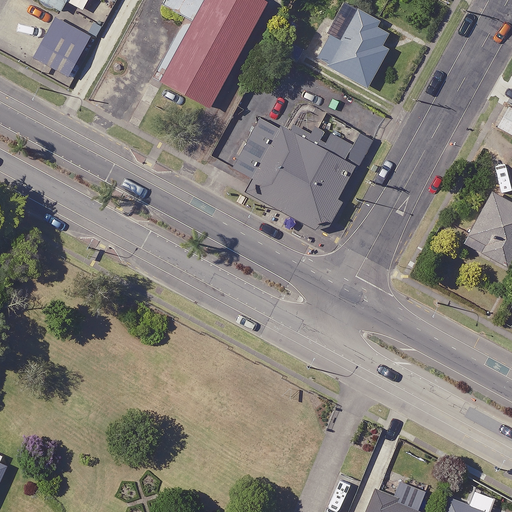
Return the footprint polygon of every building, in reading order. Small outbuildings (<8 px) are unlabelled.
[(42,0),(60,9),(64,0),(42,0)] [(264,0),(162,0),(162,2),(183,13),(151,75),(209,106),(264,0)] [(390,26),(350,4),(341,21),(332,16),(310,54),(367,86),(387,49),(380,45),(390,26)] [(90,36),(56,17),(34,55),(68,75),(90,36)] [(340,200),(336,198),(352,167),(356,169),(385,115),(290,64),(236,167),(252,175),(245,189),(315,226),(327,224),(340,200)] [(511,105),(510,104),(498,125),(511,132),(511,105)] [(511,200),(492,190),(469,232),(486,241),(482,249),(511,265),(511,200)] [(495,495),(473,487),(467,503),(448,496),(442,511),(498,511),(490,509),(495,495)] [(397,497),(376,488),(366,511),(419,511),(420,510),(396,500),(397,497)]
